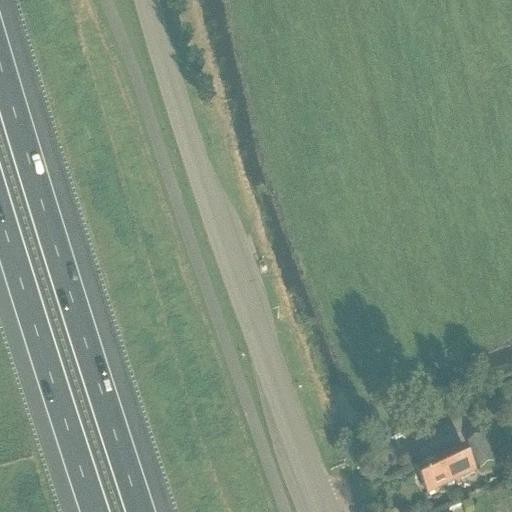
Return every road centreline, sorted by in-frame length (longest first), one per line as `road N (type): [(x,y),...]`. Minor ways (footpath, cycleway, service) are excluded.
road 1 (tertiary): [(322,511),(145,0)]
road 2 (motorway): [(145,511),(0,19)]
road 3 (motorway): [(0,229),(93,511)]
road 4 (unclassified): [(376,461),(511,399)]
